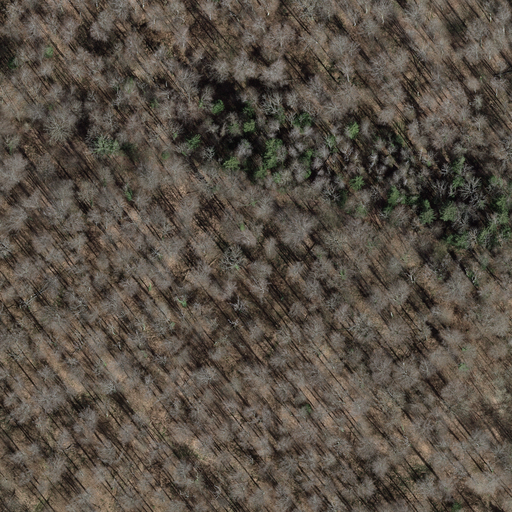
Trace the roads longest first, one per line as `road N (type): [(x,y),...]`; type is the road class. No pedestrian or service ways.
road 1 (track): [(361,220),(0,121)]
road 2 (track): [(361,220),(511,270)]
